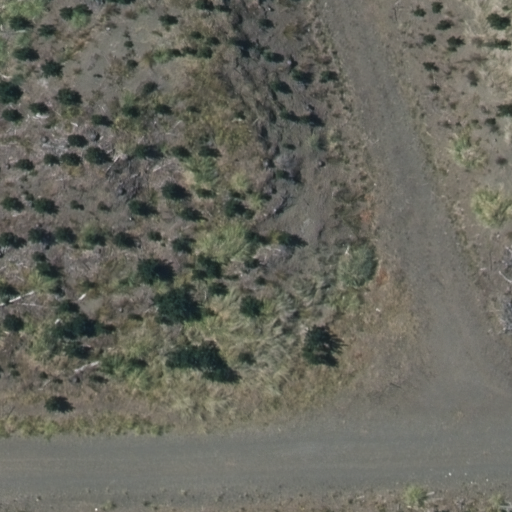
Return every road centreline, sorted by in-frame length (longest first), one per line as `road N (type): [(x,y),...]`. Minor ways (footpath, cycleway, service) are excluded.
road 1 (track): [(0,471),(511,461)]
road 2 (track): [(467,466),(450,309),(332,0)]
